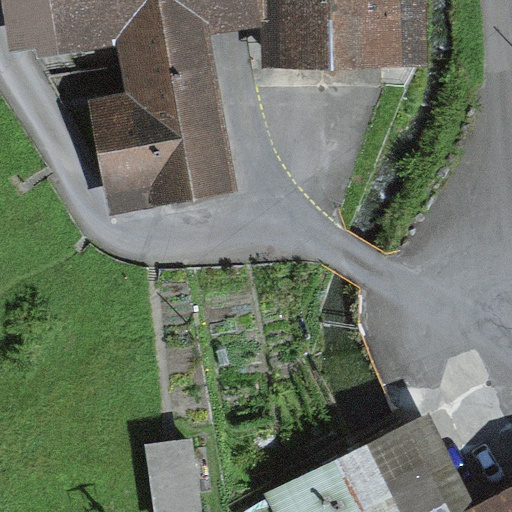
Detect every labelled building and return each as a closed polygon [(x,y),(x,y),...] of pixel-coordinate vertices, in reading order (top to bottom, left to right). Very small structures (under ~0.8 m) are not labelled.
[(21,0),(27,33),(107,20),(227,1),(231,0),(21,0)] [(444,0),(286,0),(287,45),(445,43),(444,0)] [(227,1),(107,20),(134,189),(255,170),(227,1)] [(467,511),(417,416),(259,498),(266,511),(467,511)] [(201,511),(193,440),(150,444),(157,511),(201,511)] [(511,511),(511,491),(473,511),(511,511)]
